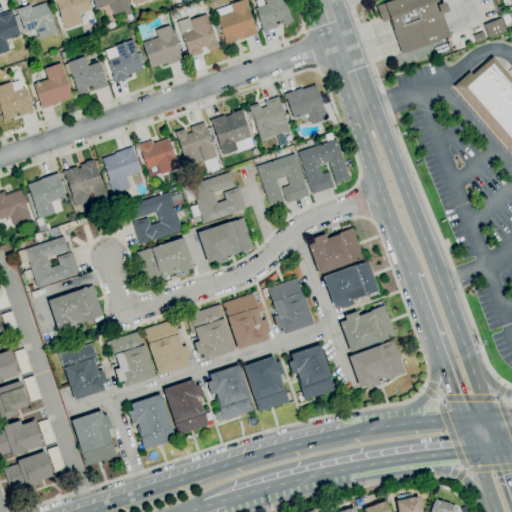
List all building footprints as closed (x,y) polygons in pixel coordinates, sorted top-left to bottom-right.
[(64,30),(60,18),(60,17),(56,4),(51,6),(49,0),(85,0),(89,11),(78,14),(82,24),(64,30)] [(112,15),(109,4),(95,9),(91,0),(125,0),(129,9),(112,15)] [(228,45),(228,44),(225,45),(223,39),(221,40),(219,34),(221,33),(219,30),(220,29),(216,17),(217,17),(214,10),(229,5),(241,0),(244,0),(247,7),(246,7),(254,30),(255,30),(256,34),(242,39),(242,37),(235,40),(235,41),(232,42),(233,43),(228,45)] [(262,32),(260,28),(261,28),(254,8),(265,5),(263,0),(283,0),(291,22),(281,26),(280,21),(274,22),(276,28),(262,32)] [(401,54),(393,33),(388,20),(381,22),(375,6),(392,0),(435,0),(437,4),(442,2),(446,12),(441,13),(450,36),(401,54)] [(511,17),(510,13),(511,12),(511,5),(509,0),(507,0),(503,2),(502,0),(511,0),(511,17)] [(38,38),(35,29),(24,33),(17,13),(15,9),(29,4),(30,8),(45,3),(51,21),(55,32),(38,38)] [(0,53),(0,13),(11,10),(13,14),(12,15),(19,35),(5,40),(8,51),(0,53)] [(188,58),(187,54),(188,54),(181,34),(180,34),(176,22),(188,18),(189,20),(206,14),(218,47),(208,51),(206,46),(200,48),(202,53),(188,58)] [(488,38),(483,25),(500,18),(505,31),(488,38)] [(150,68),(141,43),(156,37),(154,31),(169,25),(171,31),(174,29),(178,41),(175,42),(181,60),(167,65),(166,62),(150,68)] [(476,44),(472,36),(482,32),(485,40),(476,44)] [(114,84),(111,77),(112,77),(106,60),(107,59),(104,51),(114,47),(113,46),(131,40),(135,51),(141,70),(126,75),(127,79),(114,84)] [(77,96),(76,93),(77,92),(70,74),(66,75),(63,65),(66,64),(66,62),(84,56),(87,66),(98,62),(105,83),(106,82),(107,86),(93,91),(91,86),(85,88),(87,93),(77,96)] [(511,155),(452,87),(469,72),(471,75),(492,57),(511,80),(511,155)] [(40,109),(39,105),(40,105),(33,84),(46,79),(43,69),(60,63),(64,74),(63,75),(71,97),(57,102),(58,103),(40,109)] [(3,122),(2,118),(0,112),(0,85),(10,82),(10,83),(19,80),(21,88),(24,87),(30,106),(31,106),(33,112),(19,116),(17,111),(12,113),(13,119),(3,122)] [(310,124),(309,122),(303,124),(301,117),(307,115),(306,114),(292,119),(285,98),(284,98),(283,95),(300,88),(301,90),(314,85),(321,107),(322,106),(326,119),(310,124)] [(260,140),(253,119),(248,120),(245,113),(249,111),(248,107),(258,103),(260,109),(265,107),(263,102),(277,96),(279,100),(278,101),(285,120),(284,121),(288,130),(277,134),(260,140)] [(221,155),(218,146),(211,123),(210,124),(209,120),(223,115),(224,117),(230,114),(230,113),(241,109),(242,114),(244,122),(245,121),(248,130),(247,131),(250,137),(249,137),(252,147),(236,153),(235,150),(221,155)] [(186,167),(182,155),(176,136),(175,136),(174,133),(184,129),(185,134),(191,132),(189,127),(203,122),(205,127),(204,127),(210,144),(211,144),(215,157),(186,167)] [(280,146),(276,138),(281,136),(284,144),(280,146)] [(149,177),(140,152),(139,152),(137,145),(151,140),(152,144),(167,138),(170,147),(172,146),(173,151),(171,151),(173,157),(174,157),(174,158),(177,157),(180,167),(177,168),(178,169),(160,175),(159,173),(149,177)] [(333,187),(311,195),(297,152),(336,139),(349,179),(335,183),(327,162),(317,165),(320,174),(328,172),(333,187)] [(112,193),(111,191),(112,191),(108,181),(109,180),(101,159),(114,154),(131,147),(133,151),(131,151),(139,172),(125,177),(129,187),(112,193)] [(268,206),(255,166),(294,154),(308,196),(286,204),(285,202),(280,204),(279,202),(268,206)] [(84,163),(85,162),(90,160),(91,161),(93,160),(94,163),(96,163),(97,167),(95,167),(99,180),(101,180),(108,200),(95,205),(91,193),(87,194),(89,201),(74,206),(71,197),(64,176),(63,176),(61,171),(76,166),(77,169),(80,168),(79,165),(84,163)] [(202,224),(199,215),(192,217),(189,207),(196,205),(194,199),(187,202),(182,187),(229,172),(232,182),(234,181),(236,188),(237,188),(245,210),(202,224)] [(39,232),(37,227),(35,220),(37,219),(33,206),(26,184),(39,180),(39,179),(57,173),(58,177),(65,198),(58,200),(61,211),(54,213),(42,217),(45,224),(48,223),(49,229),(39,232)] [(150,195),(142,174),(146,173),(153,193),(150,195)] [(12,227),(9,216),(0,219),(0,192),(3,191),(4,195),(19,190),(25,209),(26,208),(30,220),(12,227)] [(138,245),(131,223),(132,223),(130,215),(131,214),(128,205),(168,192),(169,194),(178,191),(182,203),(173,206),(181,231),(138,245)] [(214,266),(212,261),(206,264),(196,233),(242,218),(252,249),(229,256),(229,255),(225,256),(226,261),(214,266)] [(317,275),(306,245),(312,243),(310,239),(323,234),(325,239),(329,237),(328,236),(351,228),(363,258),(317,275)] [(36,288),(27,262),(20,264),(16,252),(62,236),(66,247),(68,246),(70,252),(71,252),(79,274),(36,288)] [(147,286),(136,252),(152,247),(152,248),(182,238),(192,268),(186,270),(187,274),(174,279),(173,274),(165,276),(166,280),(147,286)] [(340,309),(339,305),(332,307),(322,277),(367,261),(378,291),(355,299),(354,298),(351,300),(352,305),(340,309)] [(281,335),(279,328),(276,330),(271,317),(276,316),(274,311),(273,311),(266,288),(297,278),(312,325),(281,335)] [(0,309),(0,284),(2,284),(9,306),(0,309)] [(63,333),(62,328),(56,330),(46,300),(92,285),(102,316),(79,324),(79,323),(74,324),(76,329),(63,333)] [(236,350),(221,303),(252,293),(256,307),(255,308),(259,320),(264,319),(268,332),(264,333),(266,340),(236,350)] [(203,361),(200,354),(196,355),(194,348),(192,349),(189,340),(193,338),(195,342),(197,341),(194,334),(191,335),(184,316),(218,305),(222,318),(222,319),(233,351),(203,361)] [(349,352),(338,322),(344,320),(343,316),(355,311),(357,315),(383,305),(394,336),(349,352)] [(8,338),(0,315),(11,311),(19,334),(8,338)] [(157,376),(142,330),(173,320),(177,334),(176,334),(180,347),(185,345),(189,358),(185,360),(187,366),(157,376)] [(123,387),(121,381),(117,383),(113,370),(118,368),(115,360),(111,361),(105,342),(138,331),(154,377),(123,387)] [(365,389),(364,385),(358,388),(346,357),(379,345),(392,340),(404,373),(386,380),(385,376),(376,380),(378,384),(365,389)] [(73,400),(58,355),(91,343),(97,362),(94,364),(97,371),(101,370),(105,382),(101,384),(103,390),(73,400)] [(304,400),(296,379),(297,379),(295,373),(290,375),(286,362),(291,361),(289,355),(318,345),(334,390),(304,400)] [(20,375),(13,352),(24,348),(31,371),(20,375)] [(0,352),(8,350),(17,375),(0,380),(0,352)] [(257,413),(241,367),(272,356),(274,363),(278,361),(283,374),(278,376),(282,388),(283,388),(287,402),(257,413)] [(222,421),(216,402),(217,402),(214,393),(209,395),(205,382),(209,381),(207,375),(237,365),(248,397),(247,397),(252,411),(222,421)] [(30,402),(22,379),(33,376),(41,398),(30,402)] [(177,436),(172,422),(173,422),(162,390),(192,380),(194,386),(198,385),(202,397),(197,399),(201,412),(203,411),(207,426),(177,436)] [(0,387),(19,381),(27,406),(14,410),(16,415),(9,417),(10,418),(6,420),(6,418),(0,420),(0,387)] [(143,450),(136,428),(137,427),(136,423),(131,424),(127,412),(131,410),(129,405),(131,404),(130,404),(159,394),(170,427),(170,426),(175,440),(143,450)] [(84,467),(69,420),(100,410),(102,417),(106,415),(110,428),(106,430),(109,441),(111,441),(116,456),(84,467)] [(44,445),(37,423),(48,419),(55,441),(44,445)] [(0,455),(0,430),(2,430),(1,426),(18,420),(20,425),(33,421),(41,446),(21,452),(21,453),(16,455),(16,454),(11,456),(10,453),(0,455)] [(53,472),(46,450),(57,446),(65,468),(53,472)] [(9,491),(2,469),(16,464),(15,461),(43,451),(51,476),(38,481),(40,484),(25,489),(24,486),(9,491)] [(395,511),(394,501),(404,499),(412,497),(412,498),(417,497),(420,511),(395,511)] [(454,511),(428,511),(433,500),(438,502),(439,501),(444,503),(444,504),(445,503),(450,505),(450,506),(456,508),(454,511)] [(362,511),(362,509),(374,505),(374,504),(382,501),(382,502),(384,501),(387,511),(362,511)]
